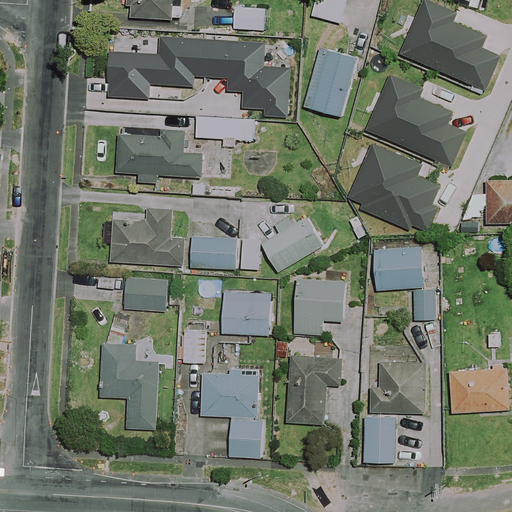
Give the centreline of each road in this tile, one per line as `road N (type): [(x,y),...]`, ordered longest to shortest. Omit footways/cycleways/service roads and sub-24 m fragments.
road 1 (residential): [(49,4),(20,491)]
road 2 (tertiary): [(20,491),(233,511)]
